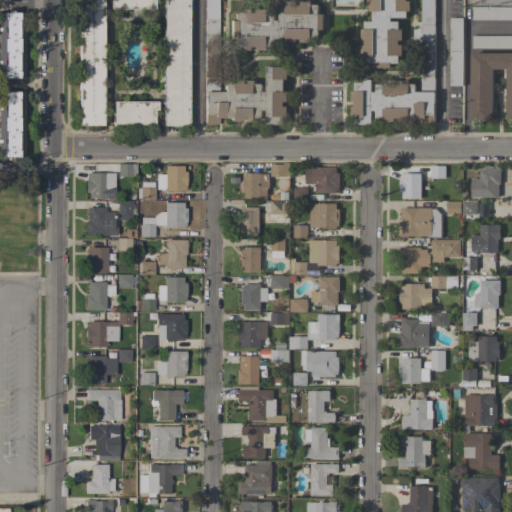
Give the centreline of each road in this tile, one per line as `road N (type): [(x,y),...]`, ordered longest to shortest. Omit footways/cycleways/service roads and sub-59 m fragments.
road 1 (residential): [(50,149),(511,152)]
road 2 (residential): [(48,511),(50,149)]
road 3 (residential): [(213,511),(212,174)]
road 4 (residential): [(369,177),(369,511)]
road 5 (residential): [(50,149),(50,0)]
